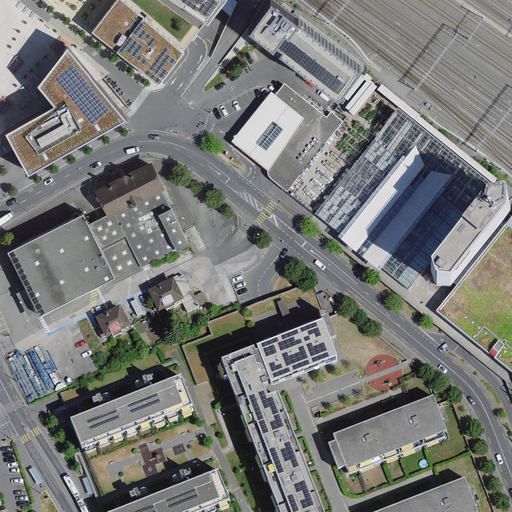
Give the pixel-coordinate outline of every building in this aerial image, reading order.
[(223,0),(176,0),(207,22),(223,0)] [(271,0),(267,0),(248,25),(340,95),(360,68),(271,0)] [(185,56),(120,1),(93,34),(158,89),(185,56)] [(126,114),(67,45),(39,82),(57,102),(6,131),(29,171),(126,114)] [(270,179),(287,193),(344,123),(332,113),(327,120),(285,86),(275,99),(303,122),(268,173),(270,179)] [(232,141),(268,173),(303,122),(275,99),(269,95),(232,141)] [(495,190),(398,115),(316,216),(408,289),(430,264),(434,267),(431,271),(432,278),(435,284),(438,285),(445,286),(451,287),(454,283),(458,286),(511,217),(508,214),(510,211),(505,198),(492,194),(495,190)] [(87,213),(10,247),(40,312),(193,244),(155,161),(97,187),(109,214),(91,222),(87,213)] [(458,286),(437,311),(466,337),(486,353),(511,373),(511,216),(511,217),(458,286)] [(182,277),(145,294),(156,318),(182,306),(186,316),(198,311),(182,277)] [(119,308),(92,319),(102,343),(129,332),(119,308)] [(239,407),(279,511),(330,511),(283,390),(281,385),(345,361),(330,322),(222,363),(239,407)] [(70,417),(82,446),(192,404),(180,374),(143,389),(95,408),(70,417)] [(334,434),(347,468),(447,430),(437,405),(434,396),(334,434)] [(116,511),(204,511),(231,502),(218,471),(180,487),(134,505),(116,511)] [(477,511),(464,478),(376,511),(477,511)]
